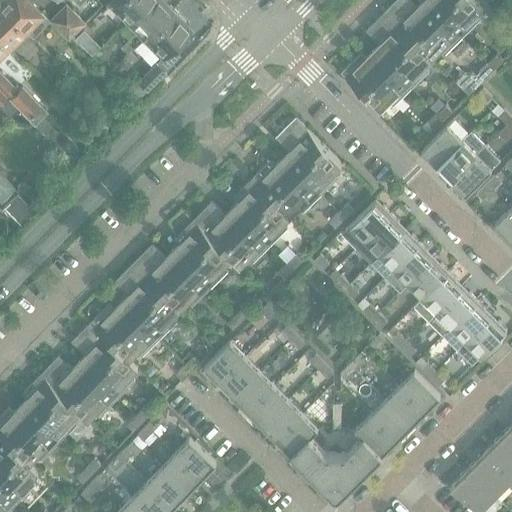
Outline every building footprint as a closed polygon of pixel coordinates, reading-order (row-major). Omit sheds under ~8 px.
[(0,0),(0,3),(33,37),(50,20),(29,0),(0,0)] [(129,19),(147,0),(113,0),(110,3),(118,10),(119,9),(129,19)] [(143,36),(172,7),(165,0),(147,0),(129,19),(138,28),(137,30),(143,36)] [(462,35),(426,0),(422,0),(417,5),(411,0),(396,0),(386,11),(432,56),(439,49),(444,53),(462,35)] [(426,0),(462,35),(479,18),(486,24),(498,12),(488,1),(488,0),(426,0)] [(32,37),(33,37),(0,3),(0,38),(6,45),(23,28),(32,37)] [(58,12),(76,30),(84,22),(66,4),(58,12)] [(172,7),(143,36),(150,43),(152,42),(162,52),(170,44),(172,46),(186,32),(184,31),(190,25),(172,7)] [(424,64),(432,56),(386,11),(368,28),(381,41),(373,49),(410,86),(428,68),(424,64)] [(68,39),(76,30),(58,12),(50,20),(68,39)] [(130,37),(121,46),(127,52),(136,43),(130,37)] [(100,46),(94,40),(86,48),(91,54),(100,46)] [(172,47),(156,64),(164,72),(181,56),(172,47)] [(393,104),(410,86),(373,49),(365,56),(361,52),(343,70),(380,108),(388,100),(393,104)] [(488,62),(494,68),(503,59),(497,53),(488,62)] [(469,94),(494,68),(488,62),(477,73),(464,73),(456,81),(469,94)] [(147,89),(164,72),(156,64),(139,81),(147,89)] [(66,137),(43,115),(46,112),(22,86),(18,90),(0,72),(0,88),(7,96),(34,124),(34,123),(57,146),(66,137)] [(486,103),(492,96),(483,87),(477,94),(486,103)] [(437,113),(443,119),(452,110),(446,104),(437,113)] [(507,123),(511,117),(511,116),(504,108),(498,114),(507,123)] [(434,128),(443,119),(437,113),(428,122),(434,128)] [(283,156),(320,193),(338,175),(334,171),(342,163),(296,117),(278,135),(291,148),(283,156)] [(498,132),(506,141),(511,135),(511,117),(507,123),(498,132)] [(437,164),(463,138),(448,123),(421,149),(437,164)] [(451,179),(486,144),(471,129),(463,138),(437,164),(451,179)] [(466,194),(501,159),(486,144),(451,179),(466,194)] [(302,210),(320,193),(283,156),(275,163),(271,159),(253,177),(290,214),(298,206),(302,210)] [(485,183),(492,189),(501,181),(494,174),(485,183)] [(283,221),(290,214),(253,177),(235,194),(240,199),(232,206),(269,243),(287,226),(283,221)] [(483,198),(492,189),(485,183),(477,192),(483,198)] [(19,192),(4,206),(23,226),(38,212),(19,192)] [(350,223),(342,232),(357,247),(365,239),(392,212),(376,197),(350,223)] [(269,243),(232,206),(224,214),(212,201),(194,219),(239,264),(247,257),(251,261),(269,243)] [(339,212),(345,218),(354,209),(348,203),(339,212)] [(511,240),(511,209),(510,208),(495,223),(511,240)] [(336,227),(345,218),(339,212),(330,221),(336,227)] [(365,239),(357,247),(372,261),(380,253),(406,227),(392,212),(365,239)] [(238,265),(239,264),(194,219),(176,237),(180,241),(173,249),(209,285),(227,268),(223,263),(230,256),(238,265)] [(386,275),(420,241),(406,227),(380,253),(372,261),(386,275)] [(408,282),(435,256),(420,241),(386,275),(401,290),(408,282)] [(209,285),(173,249),(165,256),(152,244),(134,261),(180,307),(187,299),(191,303),(209,285)] [(320,253),(314,259),(323,268),(329,262),(320,253)] [(288,262),(294,269),(303,260),(297,254),(288,262)] [(423,296),(449,270),(435,256),(408,282),(423,296)] [(172,315),(180,307),(134,261),(116,279),(129,292),(121,300),(159,337),(176,319),(172,315)] [(285,277),(294,269),(288,262),(279,271),(285,277)] [(350,283),(341,274),(342,273),(336,268),(329,274),(344,289),(350,283)] [(437,311),(464,285),(449,270),(423,296),(415,304),(429,319),(437,311)] [(344,289),(353,298),(359,292),(350,283),(344,289)] [(452,325),(478,299),(464,285),(437,311),(452,325)] [(466,340),(492,314),(478,299),(452,325),(444,333),(458,348),(462,344),(466,340)] [(141,355),(159,337),(121,300),(113,307),(109,303),(91,321),(138,367),(139,366),(130,358),(137,351),(141,355)] [(373,318),(379,312),(370,303),(364,309),(373,318)] [(237,313),(243,319),(252,310),(246,304),(237,313)] [(266,304),(260,310),(269,319),(275,313),(266,304)] [(379,312),(373,318),(381,327),(387,320),(379,312)] [(234,328),(243,319),(237,313),(228,322),(234,328)] [(458,348),(473,363),(507,329),(492,314),(466,340),(462,344),(458,348)] [(131,374),(138,367),(91,321),(73,339),(87,352),(79,360),(118,397),(135,379),(131,374)] [(290,339),(296,333),(287,324),(281,330),(290,339)] [(402,347),(408,341),(399,332),(392,338),(402,347)] [(296,333),(290,339),(299,348),(305,342),(296,333)] [(376,348),(385,339),(379,333),(370,342),(376,348)] [(220,381),(246,354),(231,339),(204,365),(220,381)] [(408,341),(402,347),(410,355),(416,349),(408,341)] [(319,368),(325,362),(316,353),(310,359),(319,368)] [(186,363),(192,370),(201,361),(195,354),(186,363)] [(234,395),(260,369),(246,354),(220,381),(234,395)] [(349,362),(355,369),(365,360),(358,354),(349,362)] [(118,397),(79,360),(72,368),(59,355),(41,373),(89,418),(96,411),(100,415),(118,397)] [(430,376),(436,370),(427,360),(421,367),(430,376)] [(325,362),(319,368),(327,377),(334,371),(325,362)] [(347,378),(355,369),(349,362),(340,371),(347,378)] [(183,378),(192,370),(186,363),(177,372),(183,378)] [(249,410),(275,383),(260,369),(234,395),(249,410)] [(400,383),(427,409),(441,395),(415,369),(400,383)] [(430,376),(439,384),(445,378),(436,370),(430,376)] [(93,423),(89,418),(41,373),(24,391),(28,396),(21,403),(59,440),(69,430),(78,438),(93,423)] [(263,425),(290,398),(275,383),(249,410),(263,425)] [(410,426),(427,409),(400,383),(384,399),(410,426)] [(278,439),(304,412),(290,398),(263,425),(278,439)] [(398,438),(410,426),(384,399),(371,412),(398,438)] [(342,402),(333,402),(333,428),(342,428),(342,402)] [(42,458),(59,440),(21,403),(13,411),(9,407),(0,416),(0,433),(39,470),(39,469),(31,461),(37,454),(42,458)] [(136,414),(143,420),(151,411),(145,405),(136,414)] [(302,463),(321,445),(311,435),(319,427),(304,412),(278,439),(302,463)] [(382,454),(398,438),(371,412),(355,428),(363,436),(382,454)] [(134,430),(143,420),(136,414),(127,424),(134,430)] [(147,424),(153,431),(162,421),(156,415),(147,424)] [(147,424),(138,433),(144,439),(153,431),(147,424)] [(31,478),(39,470),(0,433),(0,483),(18,500),(35,482),(31,478)] [(511,475),(511,441),(504,433),(487,449),(511,475)] [(175,452),(201,478),(217,462),(190,436),(175,452)] [(348,488),(382,454),(363,436),(346,452),(328,452),(321,445),(302,463),(327,488),(329,486),(333,491),(341,491),(346,486),(348,488)] [(133,439),(127,445),(134,451),(137,454),(142,448),(133,439)] [(126,459),(134,451),(127,445),(119,453),(126,459)] [(497,496),(511,481),(511,475),(487,449),(469,467),(497,496)] [(188,492),(201,478),(175,452),(161,466),(188,492)] [(116,469),(126,459),(119,453),(110,463),(116,469)] [(86,466),(92,472),(101,463),(95,457),(86,466)] [(83,481),(92,472),(86,466),(77,475),(83,481)] [(174,507),(188,492),(161,466),(147,481),(174,507)] [(477,511),(481,511),(497,496),(469,467),(451,485),(477,511)] [(90,483),(96,489),(105,480),(99,474),(90,483)] [(150,511),(168,511),(174,507),(147,481),(133,495),(150,511)] [(6,511),(18,500),(0,483),(0,511),(6,511)] [(88,498),(96,489),(90,483),(81,492),(88,498)] [(120,511),(150,511),(133,495),(119,510),(120,511)] [(62,511),(74,511),(77,509),(71,503),(62,511)]
